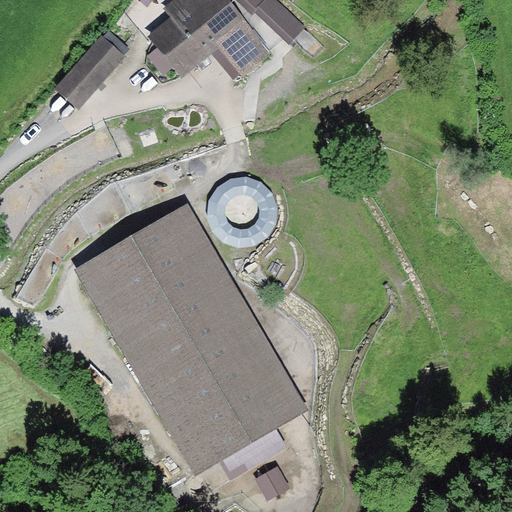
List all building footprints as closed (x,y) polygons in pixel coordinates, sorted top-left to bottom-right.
[(171,19),(148,39),(183,82),(219,52),(176,0),(174,0),(164,10),(171,19)] [(225,0),(176,0),(219,52),(241,79),(270,55),(225,0)] [(233,0),(252,17),(256,13),(290,45),(305,28),(273,0),(233,0)] [(111,32),(105,38),(125,56),(130,50),(111,32)] [(125,56),(105,38),(55,91),(79,112),(128,60),(125,56)] [(155,128),(139,133),(144,153),(161,148),(155,128)] [(208,146),(152,169),(165,200),(192,189),(188,180),(217,168),(208,146)] [(222,179),(221,240),(276,241),(277,180),(222,179)] [(188,208),(77,272),(197,482),(218,470),(283,433),(309,418),(188,208)] [(283,433),(218,470),(243,511),(303,511),(324,500),(283,433)]
